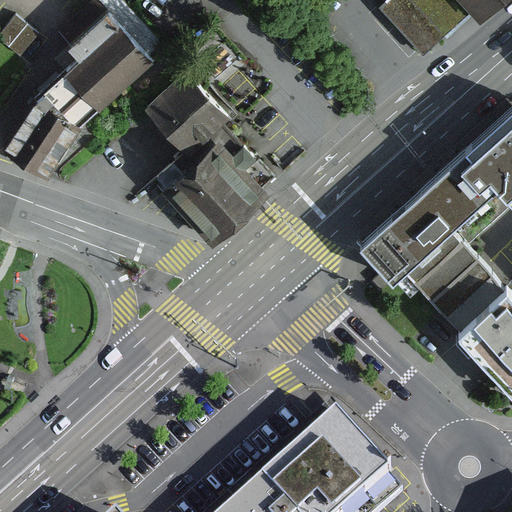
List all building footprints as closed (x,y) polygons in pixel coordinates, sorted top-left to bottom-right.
[(36,88),(4,141),(49,170),(82,118),(156,55),(108,0),(68,37),(79,49),(36,88)] [(387,0),(385,3),(427,49),(473,8),(479,14),(494,0),(387,0)] [(0,34),(20,51),(38,30),(17,13),(0,33),(0,34)] [(157,177),(209,234),(280,170),(191,71),(150,108),(187,150),(157,177)] [(511,104),(470,141),(511,187),(511,104)] [(506,283),(466,238),(511,196),(511,187),(470,141),(362,238),(410,292),(420,282),(459,325),(506,283)] [(511,289),(506,283),(459,325),(511,383),(511,289)] [(252,472),(288,511),(380,511),(409,487),(331,401),(252,472)] [(288,511),(252,472),(207,511),(288,511)]
